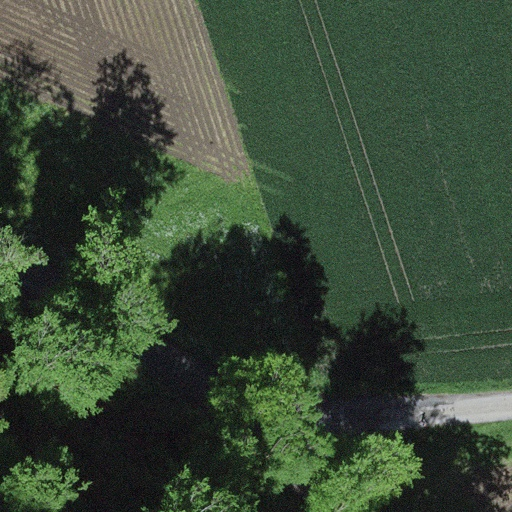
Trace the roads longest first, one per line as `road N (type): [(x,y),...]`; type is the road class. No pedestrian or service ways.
road 1 (track): [(338,511),(155,346),(0,248)]
road 2 (unclassified): [(511,406),(262,435)]
